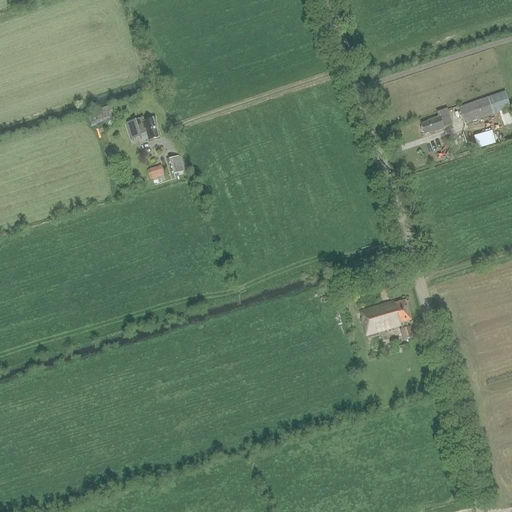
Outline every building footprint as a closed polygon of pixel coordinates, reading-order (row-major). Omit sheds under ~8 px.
[(465,124),(510,108),(505,92),(460,108),(465,124)] [(439,117),(428,121),(428,122),(421,124),(425,135),(432,132),(432,133),(444,129),(443,128),(452,124),(447,109),(437,113),(439,117)] [(91,125),(97,124),(112,118),(109,111),(101,114),(89,118),(91,125)] [(148,141),(158,138),(152,119),(142,122),(141,118),(127,123),(132,139),(141,136),(141,135),(146,134),(148,141)] [(175,175),(184,172),(180,157),(171,159),(175,175)] [(165,181),(161,166),(149,169),(150,173),(148,174),(149,177),(151,177),(153,181),(154,184),(158,183),(158,180),(159,180),(160,182),(165,181)] [(394,304),(394,303),(360,312),(367,336),(401,326),(400,324),(401,324),(406,322),(411,321),(405,301),(394,304)] [(402,330),(405,341),(412,339),(409,328),(403,330),(402,330)]
